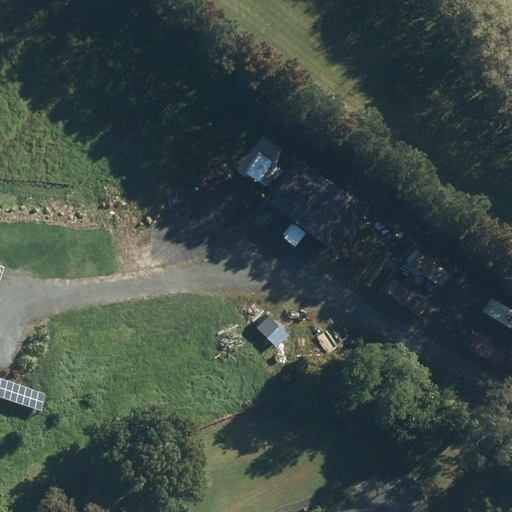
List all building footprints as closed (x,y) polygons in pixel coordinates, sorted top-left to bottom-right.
[(289,156),(258,202),(326,250),(358,204),(289,156)] [(367,197),(323,256),(340,269),(384,209),(367,197)] [(417,227),(404,217),(392,231),(355,277),(368,288),(417,227)] [(413,242),(400,258),(433,285),(446,269),(413,242)] [(421,297),(391,276),(380,292),(410,313),(421,297)] [(420,511),(404,474),(314,511),(420,511)]
